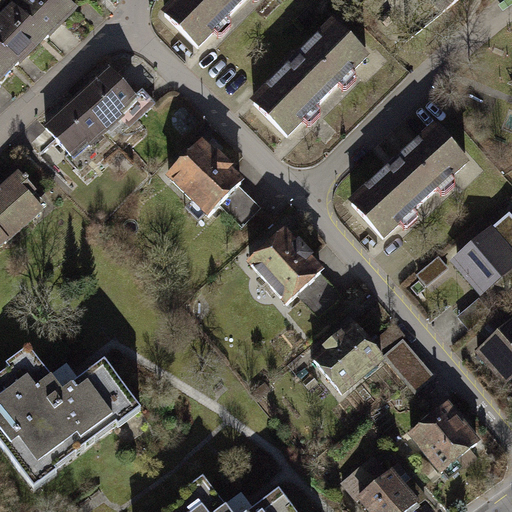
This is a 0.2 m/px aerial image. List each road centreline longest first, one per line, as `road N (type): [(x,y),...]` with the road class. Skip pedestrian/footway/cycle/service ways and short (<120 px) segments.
road 1 (residential): [(300,202),(511,441)]
road 2 (residential): [(300,202),(438,68),(511,10)]
road 3 (residential): [(124,22),(300,202)]
road 4 (residential): [(0,133),(124,22)]
